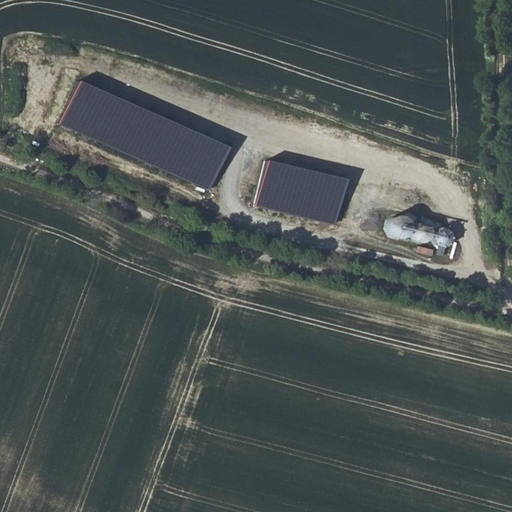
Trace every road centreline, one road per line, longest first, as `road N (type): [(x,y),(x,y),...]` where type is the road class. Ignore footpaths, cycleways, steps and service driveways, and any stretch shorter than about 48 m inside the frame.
road 1 (track): [(511,314),(193,235),(0,160)]
road 2 (track): [(511,237),(502,0)]
